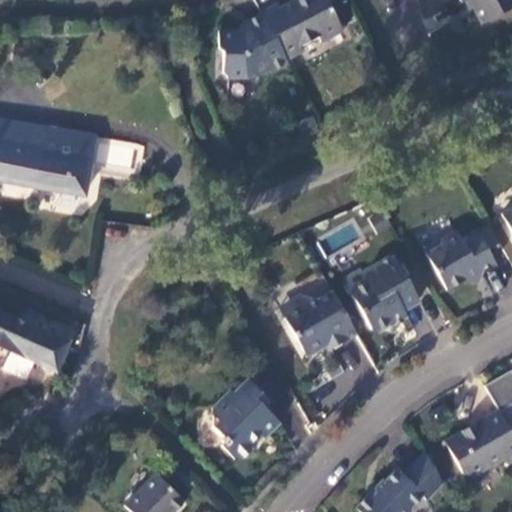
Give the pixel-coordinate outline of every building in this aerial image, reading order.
[(275,4),(258,12),(260,14),(284,61),(300,53),(298,48),(317,38),(319,44),(341,33),(334,19),(339,16),(331,0),(293,0),(277,8),(275,4)] [(511,0),(457,0),(460,4),(466,0),(479,25),(510,8),(511,0)] [(284,61),(260,14),(243,23),(245,26),(234,32),(216,32),(216,49),(221,54),(220,74),(225,79),(242,79),(247,76),(252,78),(267,70),(268,73),(285,64),(284,61)] [(0,181),(85,196),(94,137),(0,121),(0,181)] [(511,236),(511,209),(500,216),(511,236)] [(446,292),(465,281),(472,283),(474,275),(493,264),(475,232),(460,241),(455,232),(439,241),(442,246),(425,255),(446,292)] [(365,284),(352,291),(351,298),(370,331),(376,333),(389,325),(390,322),(403,314),(401,312),(417,303),(392,259),(366,275),(364,281),(365,284)] [(296,312),(283,319),(302,352),(312,346),(316,352),(327,346),(329,350),(355,335),(331,292),(315,301),(300,297),(296,312)] [(0,347),(55,372),(68,342),(0,312),(0,347)] [(316,352),(312,346),(302,352),(305,358),(316,352)] [(239,379),(210,408),(210,416),(219,424),(213,430),(224,441),(219,446),(232,460),(239,460),(250,449),(250,442),(257,435),(262,440),(278,424),(260,407),(266,401),(245,379),(242,382),(239,379)] [(483,419),(443,442),(462,475),(472,478),(500,461),(509,465),(511,463),(511,437),(497,412),(484,420),(483,419)] [(441,484),(423,452),(402,477),(396,470),(384,483),(382,481),(375,489),(375,494),(370,499),(367,496),(354,509),(357,511),(410,511),(410,508),(421,497),(425,500),(441,484)] [(154,474),(123,507),(128,511),(174,511),(183,503),(154,474)]
